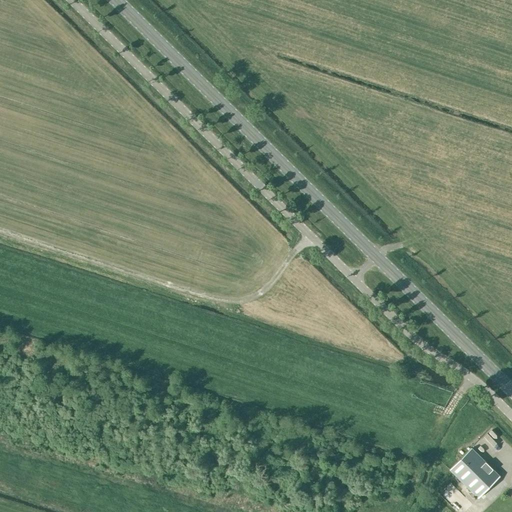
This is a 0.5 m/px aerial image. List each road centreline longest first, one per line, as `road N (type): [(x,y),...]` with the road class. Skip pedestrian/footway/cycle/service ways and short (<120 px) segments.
road 1 (unclassified): [(71,0),(393,319),(511,416)]
road 2 (primary): [(511,391),(116,0)]
